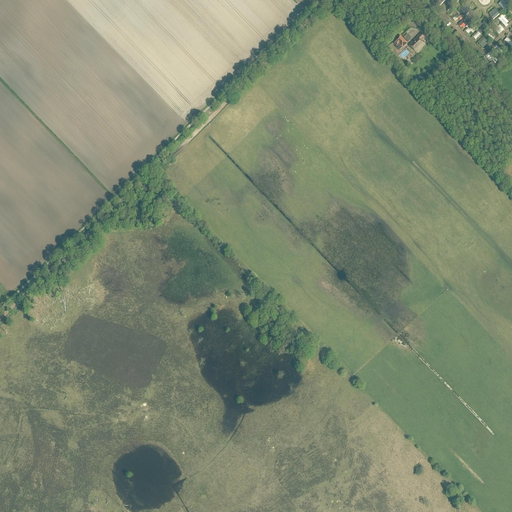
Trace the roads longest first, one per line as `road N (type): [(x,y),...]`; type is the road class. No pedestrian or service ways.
road 1 (track): [(0,319),(330,0)]
road 2 (track): [(511,109),(405,0)]
